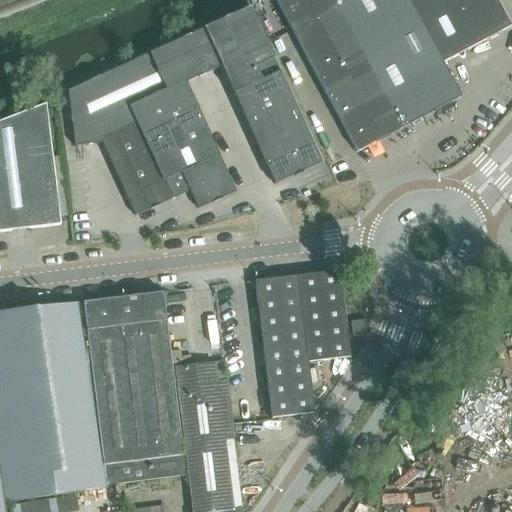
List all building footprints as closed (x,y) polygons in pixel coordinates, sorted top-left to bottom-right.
[(400,131),(330,0),(274,0),(357,154),(400,131)] [(442,65),(407,0),(330,0),(400,131),(461,98),(442,65)] [(496,0),(407,0),(442,65),(511,28),(496,0)] [(321,165),(250,9),(68,92),(75,147),(102,144),(135,217),(190,192),(198,210),(235,193),(185,84),(221,68),(275,186),(321,165)] [(0,123),(0,233),(60,227),(45,106),(0,123)] [(300,279),(300,278),(299,278),(299,279),(258,284),(257,283),(256,283),(272,419),(314,415),(309,363),(350,358),(339,272),(300,279)] [(86,346),(108,486),(187,477),(165,293),(83,304),(89,346),(86,346)] [(83,346),(77,305),(0,315),(0,469),(5,504),(108,488),(108,486),(86,346),(83,346)] [(350,323),(352,338),(369,336),(367,321),(350,323)] [(241,511),(226,382),(217,384),(214,364),(182,368),(178,369),(178,370),(192,511),(241,511)] [(10,508),(10,511),(79,511),(78,497),(10,508)]
